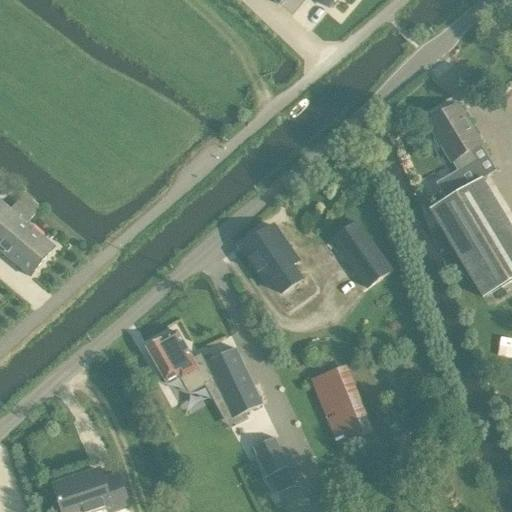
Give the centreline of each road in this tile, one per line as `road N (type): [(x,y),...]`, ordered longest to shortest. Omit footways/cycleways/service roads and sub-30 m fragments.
road 1 (unclassified): [(0,434),(489,0)]
road 2 (unclassified): [(396,0),(0,349)]
